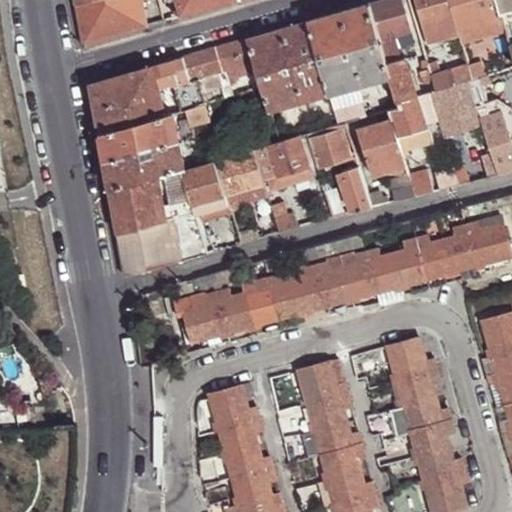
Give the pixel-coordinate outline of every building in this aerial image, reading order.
[(85,44),(148,26),(142,0),(88,0),(77,3),(85,44)] [(177,0),(181,15),(234,0),(177,0)] [(380,39),(395,35),(412,29),(403,0),(376,0),(368,2),(380,39)] [(450,0),(415,0),(424,27),(455,17),(450,0)] [(450,0),(455,17),(459,30),(463,42),(506,29),(503,17),(497,0),(450,0)] [(511,0),(497,0),(503,17),(511,14),(511,0)] [(330,92),(390,76),(387,63),(380,39),(368,2),(309,20),(330,92)] [(164,21),(170,19),(168,11),(162,12),(164,21)] [(511,14),(503,17),(506,29),(507,34),(511,32),(511,14)] [(455,17),(424,27),(428,38),(459,30),(455,17)] [(278,108),(330,92),(309,20),(249,37),(257,61),(264,85),(271,110),(278,108)] [(387,63),(402,58),(395,35),(380,39),(387,63)] [(223,69),(228,69),(257,61),(249,37),(216,47),(223,69)] [(216,47),(184,56),(192,79),(201,76),(218,72),(223,69),(216,47)] [(184,56),(151,66),(158,89),(160,88),(169,85),(175,84),(192,79),(184,56)] [(433,80),(436,90),(469,80),(474,79),(470,66),(455,71),(453,69),(444,71),(440,56),(427,60),(430,69),(433,80)] [(398,101),(418,95),(405,57),(402,58),(387,63),(390,76),(398,101)] [(421,60),(425,70),(430,69),(427,60),(427,58),(421,60)] [(470,66),(474,79),(479,77),(487,75),(483,64),(482,64),(481,60),(469,64),(470,66)] [(101,135),(168,114),(160,88),(158,89),(151,66),(92,84),(101,135)] [(218,72),(225,97),(236,94),(228,69),(223,69),(218,72)] [(424,83),(433,80),(430,69),(425,70),(420,71),(424,83)] [(474,79),(469,80),(477,107),(482,105),(486,104),(479,77),(474,79)] [(177,89),(183,110),(189,108),(201,104),(192,79),(175,84),(177,89)] [(433,104),(444,139),(483,128),(480,119),(477,107),(469,80),(436,90),(430,92),(433,104)] [(423,107),(433,104),(430,92),(419,95),(423,107)] [(428,126),(423,107),(419,95),(418,95),(398,101),(400,106),(389,109),(392,121),(397,136),(402,134),(428,126)] [(0,161),(5,159),(8,153),(9,150),(0,101),(0,161)] [(194,124),(196,123),(213,118),(209,102),(201,104),(189,108),(194,124)] [(346,123),(360,118),(356,104),(336,110),(340,124),(346,123)] [(480,119),(486,117),(482,105),(477,107),(480,119)] [(187,167),(204,162),(196,123),(194,124),(189,108),(183,110),(176,111),(187,167)] [(278,135),(285,133),(278,108),(271,110),(278,135)] [(340,124),(336,110),(313,117),(315,124),(317,131),(340,124)] [(167,173),(183,167),(187,167),(176,111),(168,114),(101,135),(110,188),(155,176),(167,173)] [(494,168),(497,176),(511,171),(511,147),(502,113),(486,117),(480,119),(483,128),(487,143),(494,168)] [(394,161),(403,158),(400,149),(397,136),(392,121),(360,130),(370,167),(394,161)] [(347,127),(346,123),(340,124),(317,131),(308,134),(307,134),(309,141),(313,140),(314,137),(343,128),(347,127)] [(308,134),(317,131),(315,124),(306,126),(308,134)] [(300,136),(307,134),(308,134),(306,126),(285,133),(278,135),(280,142),(300,136)] [(432,139),(428,126),(402,134),(407,147),(432,139)] [(321,166),(348,159),(352,157),(343,128),(314,137),(313,140),(321,166)] [(397,136),(400,149),(407,147),(402,134),(397,136)] [(310,166),(300,136),(280,142),(269,145),(270,153),(278,176),(310,166)] [(488,170),(494,168),(487,143),(477,145),(485,171),(488,170)] [(265,154),(270,153),(269,145),(254,149),(254,151),(259,163),(268,161),(265,154)] [(233,193),(265,184),(259,163),(254,151),(223,160),(233,193)] [(350,169),(359,166),(356,157),(352,157),(348,159),(350,169)] [(398,177),(408,173),(403,158),(394,161),(398,177)] [(226,194),(227,195),(233,193),(223,160),(216,162),(226,194)] [(226,194),(216,162),(184,171),(194,204),(215,198),(226,194)] [(356,212),(371,208),(369,198),(367,192),(359,166),(350,169),(344,171),(356,212)] [(454,173),(457,186),(468,183),(464,166),(453,168),(454,173)] [(196,211),(194,204),(184,171),(183,167),(167,173),(169,186),(174,217),(196,211)] [(490,178),(497,176),(494,168),(488,170),(490,178)] [(415,197),(434,192),(427,169),(408,173),(411,185),(415,197)] [(158,189),(169,186),(167,173),(155,176),(158,189)] [(400,200),(415,197),(411,185),(408,173),(398,177),(394,178),(396,188),(400,200)] [(440,190),(457,186),(454,173),(437,178),(440,190)] [(110,188),(118,232),(162,220),(158,189),(155,176),(110,188)] [(230,207),(268,195),(265,184),(233,193),(227,195),(230,207)] [(371,208),(390,203),(387,193),(382,194),(380,189),(367,192),(369,198),(371,208)] [(330,205),(338,203),(334,193),(326,195),(330,205)] [(231,210),(230,207),(227,195),(226,194),(215,198),(216,205),(219,214),(231,210)] [(196,211),(216,205),(215,198),(194,204),(196,211)] [(276,219),(289,216),(284,201),(271,204),(276,219)] [(333,218),(344,214),(340,203),(338,203),(330,205),(330,207),(333,218)] [(326,220),(333,218),(330,207),(323,208),(326,220)] [(233,216),(231,210),(219,214),(222,223),(234,219),(233,216)] [(182,260),(209,252),(207,246),(204,236),(196,211),(174,217),(182,260)] [(236,228),(247,224),(244,212),(233,216),(234,219),(236,228)] [(280,232),(298,227),(295,214),(289,216),(276,219),(280,232)] [(481,229),(505,223),(502,215),(479,221),(481,229)] [(126,276),(182,260),(174,217),(162,220),(118,232),(126,276)] [(511,254),(511,251),(505,223),(481,229),(479,221),(454,227),(456,235),(432,242),(430,234),(404,241),(406,249),(381,255),(379,247),(355,253),(354,251),(342,254),(342,253),(327,257),(328,261),(305,267),(304,264),(278,271),(279,274),(256,280),(255,277),(242,280),(246,292),(232,295),(230,287),(206,294),(205,290),(174,298),(178,315),(185,313),(192,340),(511,254)] [(240,237),(246,235),(252,233),(249,224),(247,224),(236,228),(237,231),(240,237)] [(236,245),(241,244),(240,237),(237,231),(232,233),(236,245)] [(207,246),(213,244),(217,243),(214,234),(204,236),(207,246)] [(364,242),(362,234),(294,252),(296,260),(364,242)] [(241,244),(248,241),(246,235),(240,237),(241,244)] [(283,255),(264,260),(266,268),(285,263),(283,255)] [(22,273),(10,275),(13,295),(27,293),(22,273)] [(216,273),(198,278),(201,289),(219,284),(216,273)] [(511,312),(484,320),(511,421),(511,312)] [(433,386),(442,383),(434,358),(426,360),(420,337),(389,345),(405,405),(392,409),(400,437),(413,433),(435,511),(450,511),(467,508),(461,484),(469,483),(462,458),(454,460),(447,435),(455,433),(448,407),(440,410),(436,397),(433,386)] [(340,359),(300,369),(309,403),(317,429),(324,454),(338,511),(371,511),(371,509),(380,506),(373,481),(365,484),(358,459),(365,456),(359,432),(351,434),(344,409),(353,406),(340,359)] [(309,403),(300,369),(287,373),(296,406),(309,403)] [(250,383),(242,385),(246,400),(253,397),(250,383)] [(445,395),(442,383),(433,386),(436,397),(445,395)] [(246,400),(242,385),(211,393),(241,502),(225,506),(226,511),(285,511),(283,506),(275,508),(271,495),(279,493),(270,456),(262,458),(258,446),(266,444),(256,406),(248,408),(246,400)] [(311,458),(324,454),(317,429),(304,432),(311,458)]
